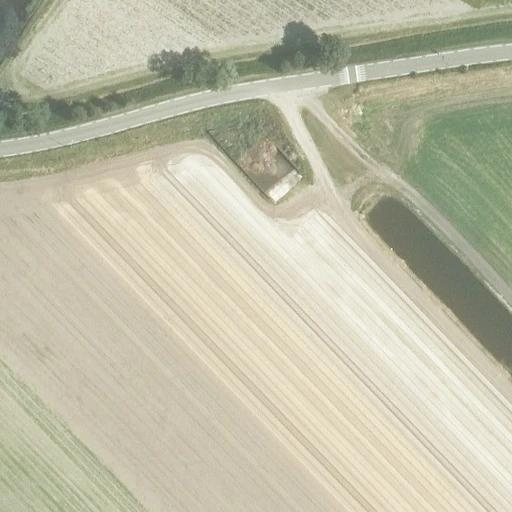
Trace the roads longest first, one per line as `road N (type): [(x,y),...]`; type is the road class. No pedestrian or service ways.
road 1 (unclassified): [(0,149),(252,90),(511,52)]
road 2 (track): [(511,301),(288,85),(293,119),(337,208)]
